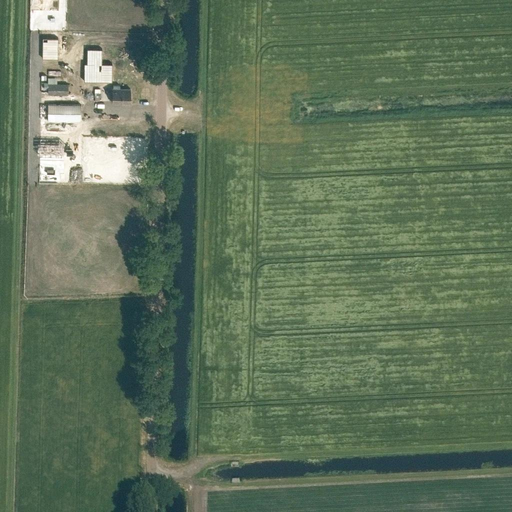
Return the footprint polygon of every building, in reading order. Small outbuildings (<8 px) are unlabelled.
[(46,40),(45,60),(60,60),(61,40),(46,40)] [(84,65),(84,83),(112,84),(112,66),(100,66),(100,61),(102,61),(102,51),(87,51),(87,65),(84,65)] [(66,95),(66,84),(47,84),(46,95),(66,95)] [(130,103),(130,89),(112,89),(112,99),(112,103),(130,103)] [(79,121),(79,104),(46,104),(46,121),(79,121)]
